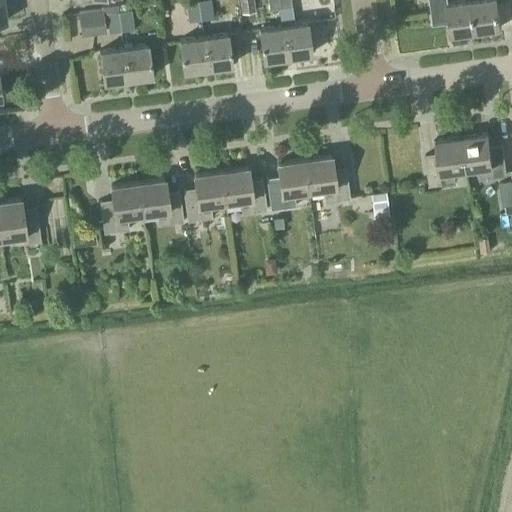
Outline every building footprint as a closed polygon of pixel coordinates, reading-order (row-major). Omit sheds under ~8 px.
[(200,20),(201,20),(198,0),(186,2),(189,22),(200,20)] [(209,0),(198,0),(201,20),(212,18),(213,18),(209,0)] [(255,12),(253,0),(239,0),(241,14),(255,12)] [(268,0),(269,11),(280,9),(279,0),(268,0)] [(279,0),(280,9),(292,7),(292,5),(291,0),(279,0)] [(470,0),(465,0),(465,1),(448,3),(447,0),(429,0),(433,24),(448,22),(450,34),(475,31),(470,0)] [(470,0),(475,31),(500,28),(496,0),(470,0)] [(118,11),(119,11),(118,3),(101,6),(101,8),(78,11),(81,36),(106,33),(105,25),(108,24),(109,33),(121,31),(118,11)] [(121,31),(133,29),(130,10),(119,11),(118,11),(121,31)] [(294,23),(282,25),(287,57),(311,53),(307,22),(294,23)] [(282,25),(258,28),(263,60),(287,57),(282,25)] [(214,35),(203,36),(207,68),(231,64),(227,33),(214,35)] [(202,36),(179,39),(183,71),(207,68),(203,36),(202,36)] [(127,79),(152,75),(147,44),(123,47),(127,79)] [(103,82),(127,79),(123,47),(99,50),(103,82)] [(480,179),(506,175),(502,144),(490,146),(488,133),(462,136),(466,170),(479,168),(480,179)] [(454,172),(466,170),(462,136),(436,140),(437,153),(425,155),(429,186),(455,182),(454,172)] [(346,199),(349,198),(345,167),(332,168),(330,155),(303,158),(308,190),(323,188),(325,202),(338,200),(346,199)] [(293,192),(308,190),(303,158),(277,162),(279,176),(266,178),(270,209),(295,206),(293,192)] [(241,213),(266,210),(262,178),(249,180),(247,166),(220,170),(225,202),(239,200),(241,213)] [(210,204),(225,202),(220,170),(193,173),(195,187),(183,189),(187,221),(212,217),(210,204)] [(158,225),(183,221),(178,190),(166,192),(164,178),(137,181),(141,214),(156,212),(158,225)] [(127,216),(141,214),(137,181),(110,185),(112,199),(99,201),(104,232),(129,229),(127,216)] [(511,183),(511,181),(499,183),(500,194),(511,192),(511,183)] [(389,217),(386,191),(371,193),(374,219),(389,217)] [(25,243),(40,241),(35,206),(22,208),(20,197),(0,200),(0,237),(24,235),(25,243)] [(273,218),(274,228),(284,227),(282,217),(273,218)] [(264,258),(265,274),(277,272),(275,257),(264,258)]
